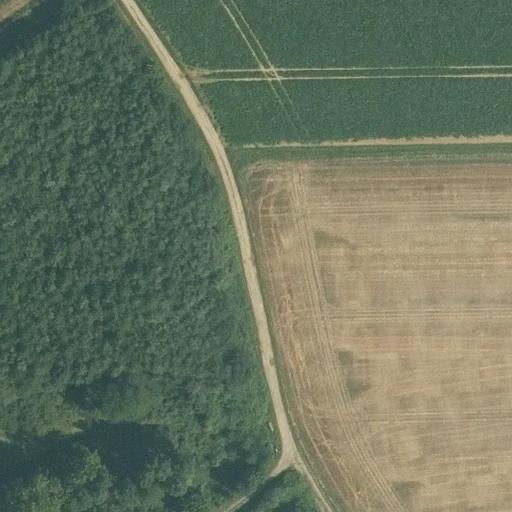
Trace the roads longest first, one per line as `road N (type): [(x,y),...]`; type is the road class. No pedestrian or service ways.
road 1 (track): [(228,511),(295,456),(267,365),(224,158),(127,0)]
road 2 (track): [(224,158),(511,153)]
